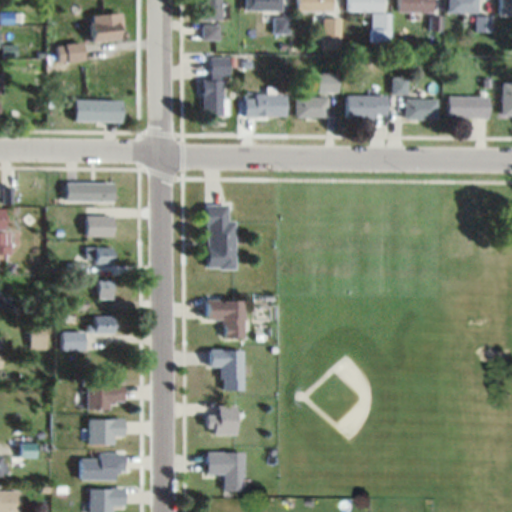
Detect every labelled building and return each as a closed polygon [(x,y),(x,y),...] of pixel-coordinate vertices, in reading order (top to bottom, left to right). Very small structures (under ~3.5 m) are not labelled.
[(220,0),(200,0),(201,21),(220,21),(220,0)] [(280,0),(244,0),(245,11),(281,11),(280,0)] [(331,12),(330,0),(296,0),(296,12),(331,12)] [(381,0),(346,0),(347,12),(374,12),(374,31),(388,32),(389,15),(381,15),(381,0)] [(431,0),(395,0),(396,13),(432,13),(431,0)] [(447,0),(447,13),(476,13),(476,0),(447,0)] [(511,0),(497,0),(498,15),(511,14),(511,0)] [(122,40),(122,14),(91,14),(91,40),(122,40)] [(490,31),(490,15),(474,15),(474,31),(490,31)] [(339,50),(339,18),(322,18),(322,50),(339,50)] [(57,44),(58,62),(84,60),(83,43),(57,44)] [(2,56),(16,56),(16,45),(2,45),(2,56)] [(201,80),(202,116),(227,115),(227,98),(222,98),(222,76),(229,76),(229,57),(210,57),(210,80),(201,80)] [(336,91),(336,73),(317,73),(317,91),(336,91)] [(406,77),(391,77),(391,94),(406,94),(406,77)] [(499,117),(511,116),(511,82),(499,83),(499,117)] [(284,94),(244,94),(244,116),(284,116),(284,94)] [(386,96),(344,96),(344,118),(386,118),(386,96)] [(486,117),(486,96),(445,96),(445,117),(486,117)] [(326,97),(295,97),(295,118),(326,118),(326,97)] [(435,99),(403,99),(403,120),(435,120),(435,99)] [(74,100),(74,121),(120,121),(120,100),(74,100)] [(112,182),(65,182),(65,200),(112,200),(112,182)] [(205,269),(234,269),(234,214),(227,214),(227,204),(205,204),(205,269)] [(111,215),(84,215),(84,236),(111,236),(111,215)] [(0,254),(9,254),(9,234),(0,234),(0,254)] [(112,247),(86,247),(86,265),(112,265),(112,247)] [(112,299),(112,280),(97,280),(97,299),(112,299)] [(243,299),(204,299),(204,319),(223,319),(223,339),(243,339),(243,299)] [(111,333),(111,316),(92,316),(92,323),(86,323),(86,333),(111,333)] [(45,330),(29,330),(29,349),(45,349),(45,330)] [(81,332),(59,332),(59,350),(81,350),(81,332)] [(241,390),(241,350),(208,350),(208,368),(219,368),(219,390),(241,390)] [(84,410),(109,410),(109,401),(121,401),(121,384),(84,384),(84,410)] [(235,434),(235,406),(216,406),(216,415),(206,415),(206,434),(235,434)] [(86,418),(86,444),(112,444),(112,435),(122,435),(122,418),(86,418)] [(243,452),(205,452),(205,475),(223,475),(223,490),(243,491),(243,452)] [(122,471),(122,453),(77,453),(77,480),(112,480),(112,471),(122,471)] [(0,487),(0,511),(17,511),(18,488),(0,487)] [(110,511),(111,505),(122,505),(122,487),(87,487),(87,511),(110,511)]
